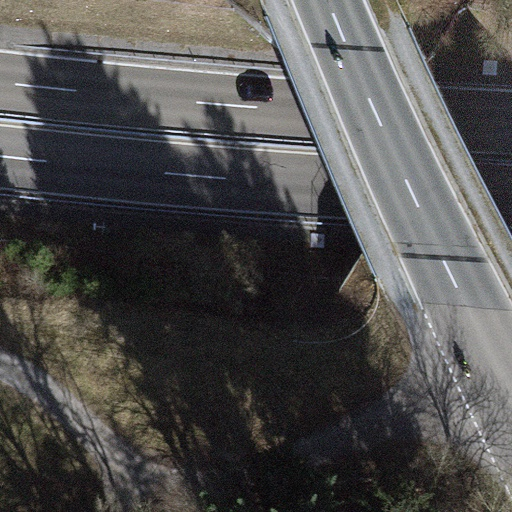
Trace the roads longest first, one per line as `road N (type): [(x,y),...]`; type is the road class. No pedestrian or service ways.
road 1 (trunk): [(511,124),(0,83)]
road 2 (trunk): [(0,157),(511,196)]
road 3 (tertiary): [(328,0),(511,395)]
road 4 (track): [(190,511),(505,383)]
road 5 (track): [(172,511),(78,417),(0,363)]
